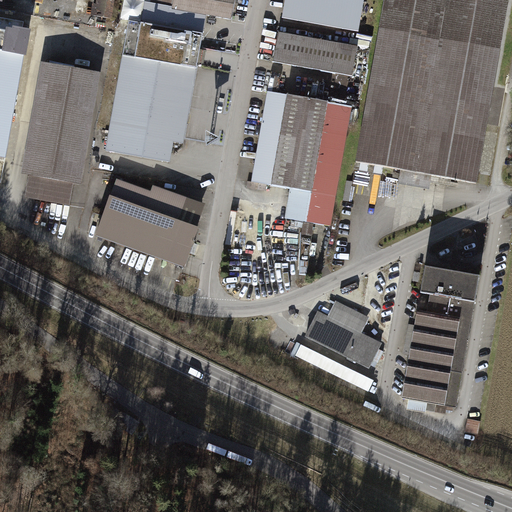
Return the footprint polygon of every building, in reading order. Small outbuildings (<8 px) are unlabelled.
[(115,0),(99,0),(99,6),(95,5),(93,16),(112,19),(115,0)] [(232,20),(235,0),(161,0),(161,7),(173,9),(173,11),(207,18),(232,20)] [(363,0),(287,0),(285,11),(359,25),(363,0)] [(510,0),(385,0),(357,163),(477,184),(510,0)] [(146,4),(142,24),(204,35),(207,18),(173,11),(173,9),(161,7),(146,4)] [(204,35),(142,24),(129,22),(123,57),(106,151),(170,163),(174,142),(184,144),(193,96),(193,94),(200,55),(204,35)] [(358,47),(279,33),(274,63),(353,77),(358,47)] [(94,72),(49,64),(29,176),(41,178),(37,200),(70,206),(94,72)] [(352,107),(269,92),(253,182),(291,189),(286,218),(331,226),(352,107)] [(186,204),(118,180),(98,234),(185,265),(189,253),(188,253),(190,247),(188,247),(190,242),(193,243),(197,230),(179,223),(186,204)] [(480,277),(426,267),(421,293),(434,295),(431,313),(418,310),(403,399),(428,403),(426,411),(436,413),(437,405),(457,408),(480,277)] [(324,315),(319,312),(307,337),(348,358),(350,354),(371,365),(382,344),(349,328),(355,316),(335,307),(329,318),(324,316),(324,315)] [(299,343),(294,355),(371,391),(376,379),(299,343)] [(136,420),(124,413),(117,425),(129,432),(131,429),(128,427),(131,422),(134,424),(136,420)] [(468,419),(465,432),(479,436),(482,422),(468,419)]
